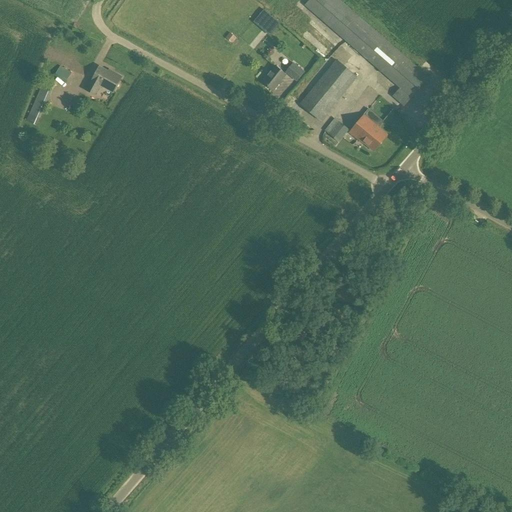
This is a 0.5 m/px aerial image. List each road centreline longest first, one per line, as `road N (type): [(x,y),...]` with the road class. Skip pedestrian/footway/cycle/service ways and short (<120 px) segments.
road 1 (unclassified): [(107,511),(387,186)]
road 2 (unclassified): [(387,186),(109,35),(98,21),(100,0)]
road 3 (unclassified): [(403,169),(511,41)]
road 4 (unclassified): [(511,226),(403,169)]
